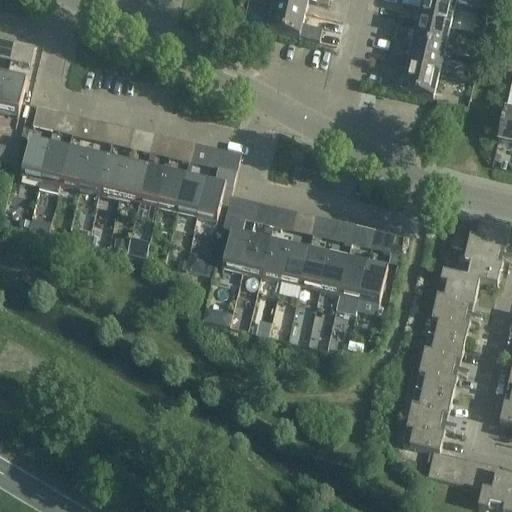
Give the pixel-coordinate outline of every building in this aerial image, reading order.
[(305,16),(308,0),(275,0),(274,9),(305,16)] [(329,10),(331,0),(317,0),(316,7),(329,10)] [(415,9),(416,0),(403,0),(402,7),(415,10),(415,9)] [(424,0),(416,0),(415,9),(422,11),(419,24),(450,31),(455,7),(424,0)] [(299,41),(305,16),(274,9),(268,34),(299,41)] [(444,55),(450,31),(419,24),(416,35),(408,34),(406,46),(413,48),(444,55)] [(322,46),(325,33),(312,30),(309,43),(322,46)] [(406,46),(408,34),(396,31),(393,43),(406,46)] [(0,61),(6,63),(10,45),(0,42),(0,61)] [(403,58),(406,46),(393,43),(390,55),(403,58)] [(29,69),(33,50),(14,46),(10,64),(29,69)] [(439,79),(444,55),(413,48),(408,72),(439,79)] [(433,103),(439,79),(408,72),(402,96),(433,103)] [(394,95),(397,81),(384,78),(381,92),(394,95)] [(7,79),(0,107),(0,115),(18,119),(27,83),(7,79)] [(32,130),(52,135),(56,116),(37,112),(32,130)] [(511,147),(511,115),(504,113),(497,144),(511,147)] [(72,139),(76,121),(62,118),(57,136),(72,139)] [(76,121),(72,139),(80,141),(84,123),(76,121)] [(111,148),(116,130),(108,128),(103,146),(111,148)] [(116,130),(111,148),(119,150),(124,132),(116,130)] [(150,157),(154,139),(147,137),(142,156),(150,157)] [(154,139),(150,157),(158,159),(162,141),(154,139)] [(41,184),(49,149),(30,144),(21,180),(41,184)] [(190,167),(194,148),(186,146),(182,165),(190,167)] [(194,148),(190,167),(197,168),(201,150),(194,148)] [(58,198),(61,188),(69,153),(49,149),(41,184),(39,194),(58,198)] [(80,193),(88,157),(69,153),(61,188),(80,193)] [(225,156),(220,174),(237,178),(241,159),(225,156)] [(100,198),(108,162),(88,157),(80,193),(100,198)] [(119,202),(127,166),(108,162),(100,198),(119,202)] [(139,207),(147,171),(127,166),(119,202),(139,207)] [(158,212),(167,175),(147,171),(139,207),(158,212)] [(220,174),(217,173),(214,186),(206,184),(197,221),(217,226),(221,208),(229,210),(231,200),(237,178),(220,174)] [(178,216),(186,180),(167,175),(158,212),(178,216)] [(197,221),(206,184),(186,180),(178,216),(197,221)] [(243,277),(251,240),(243,238),(246,224),(243,223),(235,221),(240,202),(231,200),(229,210),(224,234),(231,236),(223,272),(243,277)] [(235,221),(243,223),(248,204),(240,202),(235,221)] [(278,211),(264,208),(259,227),(274,230),(278,211)] [(278,211),(274,230),(282,232),(286,213),(278,211)] [(312,239),(317,220),(310,219),(305,237),(312,239)] [(317,220),(312,239),(321,241),(325,222),(317,220)] [(467,254),(503,263),(509,235),(473,226),(467,254)] [(352,248),(356,229),(349,228),(344,246),(352,248)] [(356,229),(352,248),(359,250),(364,231),(356,229)] [(392,257),(396,238),(387,236),(383,255),(392,257)] [(262,281),(271,245),(251,240),(243,277),(262,281)] [(282,286),(290,249),(271,245),(262,281),(282,286)] [(301,290),(309,254),(290,249),(282,286),(301,290)] [(321,295),(329,259),(309,254),(301,290),(321,295)] [(496,291),(503,263),(467,254),(460,281),(461,281),(459,291),(478,295),(480,287),(496,291)] [(340,299),(348,263),(329,259),(321,295),(340,299)] [(360,304),(368,268),(348,263),(340,299),(360,304)] [(378,318),(380,309),(388,272),(368,268),(360,304),(357,314),(378,318)] [(472,322),(478,295),(459,291),(461,281),(460,281),(443,277),(434,314),(472,322)] [(465,350),(472,322),(434,314),(428,341),(465,350)] [(422,368),(459,377),(465,350),(428,341),(422,368)] [(453,404),(459,377),(422,368),(416,395),(453,404)] [(409,423),(446,431),(453,404),(416,395),(409,423)] [(511,402),(505,401),(499,429),(511,431),(511,402)] [(440,460),(440,459),(446,431),(409,423),(403,451),(434,458),(440,460)] [(467,465),(440,459),(440,460),(434,458),(428,483),(461,491),(467,465)] [(492,498),(496,479),(498,472),(478,468),(472,493),(482,495),(492,498)] [(511,511),(511,482),(496,479),(492,498),(482,495),(477,511),(511,511)]
